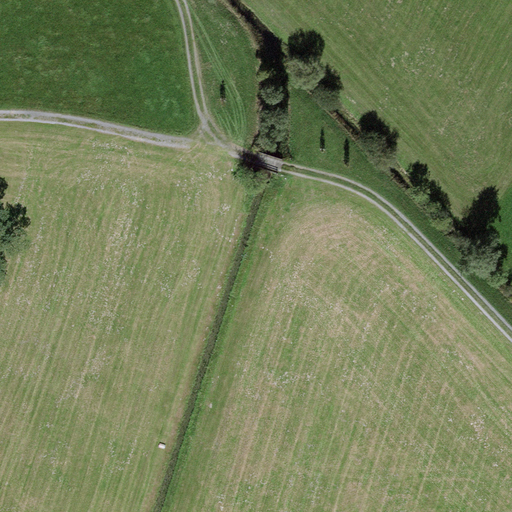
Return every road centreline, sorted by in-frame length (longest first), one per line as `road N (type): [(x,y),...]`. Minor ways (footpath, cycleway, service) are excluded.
road 1 (track): [(210,130),(228,147),(351,184),(388,207),(511,336)]
road 2 (track): [(0,114),(197,141),(210,130),(179,0)]
